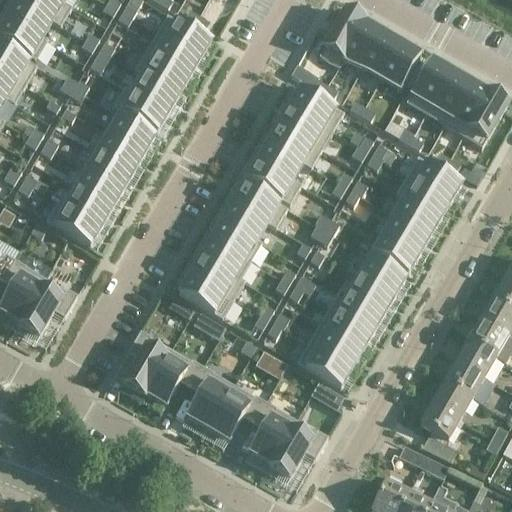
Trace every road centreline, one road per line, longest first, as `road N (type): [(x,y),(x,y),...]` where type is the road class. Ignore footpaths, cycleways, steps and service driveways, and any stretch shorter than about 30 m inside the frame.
road 1 (residential): [(58,393),(288,0)]
road 2 (residential): [(320,511),(509,190)]
road 3 (residential): [(58,393),(263,511)]
road 4 (residential): [(511,79),(372,0)]
